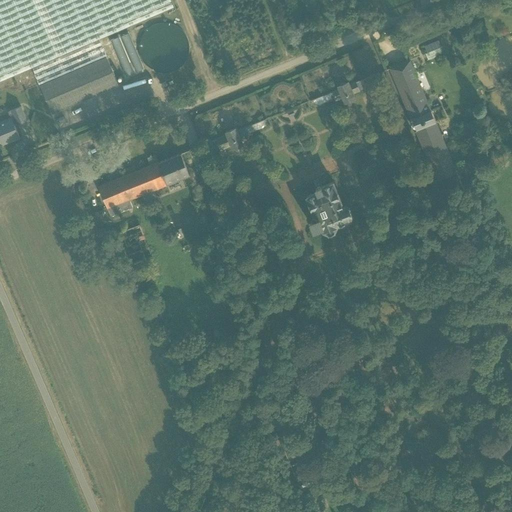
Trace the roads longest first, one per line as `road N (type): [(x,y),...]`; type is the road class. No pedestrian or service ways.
road 1 (unclassified): [(435,0),(0,176)]
road 2 (track): [(300,252),(196,511)]
road 3 (unclassified): [(0,293),(93,511)]
